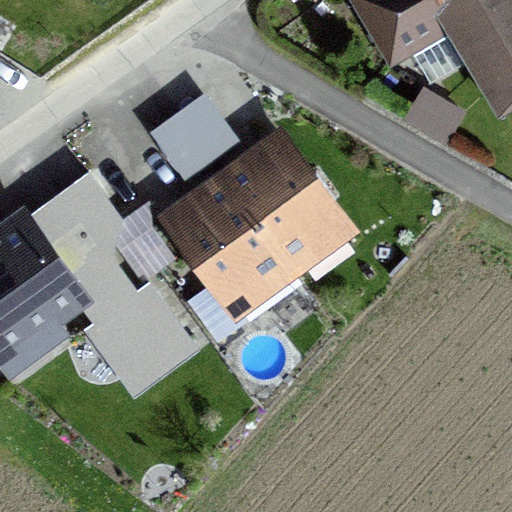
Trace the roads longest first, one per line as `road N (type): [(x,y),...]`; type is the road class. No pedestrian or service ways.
road 1 (residential): [(177,15),(511,206)]
road 2 (unclassified): [(0,147),(177,15)]
